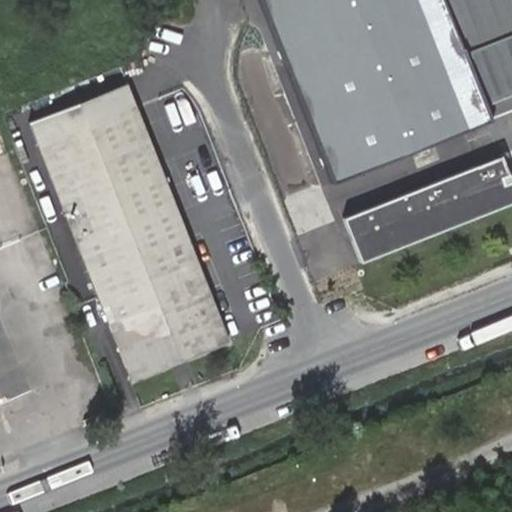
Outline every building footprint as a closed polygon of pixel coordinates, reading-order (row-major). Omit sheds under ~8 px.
[(511,0),(274,0),(289,40),(277,45),(331,181),(493,120),(488,106),(511,96),(511,0)] [(24,118),(125,377),(221,339),(120,80),(24,118)] [(511,96),(489,105),(488,106),(493,120),(494,119),(511,112),(511,96)] [(511,185),(511,150),(500,155),(507,173),(501,176),(503,181),(509,179),(511,185)] [(507,173),(500,155),(343,217),(360,260),(511,200),(511,185),(509,179),(503,181),(501,176),(507,173)] [(244,213),(261,254),(275,249),(258,208),(244,213)]
